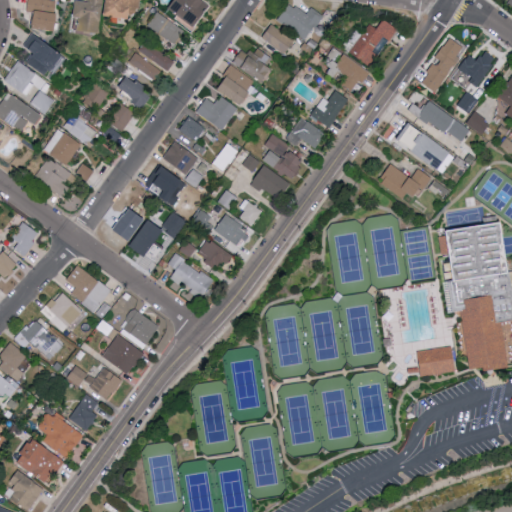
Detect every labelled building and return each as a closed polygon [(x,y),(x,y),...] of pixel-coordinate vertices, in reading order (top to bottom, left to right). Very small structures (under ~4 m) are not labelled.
[(58,0),(43,0),(27,0),(28,12),(36,12),(35,29),(57,29),(58,0)] [(104,0),(88,0),(89,0),(82,0),(76,0),(75,20),(84,21),(84,31),(103,32),(104,0)] [(108,0),(107,16),(138,20),(139,0),(108,0)] [(196,31),(212,3),(206,0),(175,0),(170,9),(179,13),(175,20),(196,31)] [(308,13),(288,3),(278,22),(310,39),(323,14),(311,7),(308,13)] [(148,27),(178,44),(186,29),(156,12),(148,27)] [(396,27),(382,19),(377,28),(368,23),(350,54),(372,67),(396,27)] [(263,37),(286,54),(296,41),(273,24),(263,37)] [(348,43),(353,46),(362,30),(357,27),(348,43)] [(28,63),(53,77),(67,53),(32,33),(25,46),(35,51),(28,63)] [(437,60),(421,84),(436,94),(467,48),(451,36),(435,59),(437,60)] [(138,51),(171,70),(176,61),(143,42),(138,51)] [(277,58),(256,46),(251,55),(242,49),(234,62),(264,79),(277,58)] [(498,58),(486,50),(480,60),(470,53),(460,69),(471,76),(468,80),(480,87),(498,58)] [(155,80),(162,71),(135,52),(129,62),(155,80)] [(220,90),(244,103),(257,80),(230,65),(224,76),(227,77),(220,90)] [(511,115),(511,75),(500,98),(511,104),(507,113),(511,115)] [(120,88),(135,97),(133,102),(145,109),(154,92),(127,77),(120,88)] [(56,98),(38,90),(31,105),(49,113),(56,98)] [(321,97),(312,117),(334,127),(348,97),(334,90),(329,101),(321,97)] [(37,125),(44,114),(9,92),(1,105),(0,104),(0,116),(22,131),(29,120),(37,125)] [(197,114),(226,129),(238,106),(221,96),(217,104),(206,97),(197,114)] [(410,108),(461,143),(470,131),(419,96),(410,108)] [(111,125),(126,131),(135,110),(119,104),(111,125)] [(488,119),(475,111),(468,124),(480,131),(488,119)] [(63,128),(88,145),(97,131),(71,115),(63,128)] [(205,127),(190,116),(180,130),(196,141),(205,127)] [(298,145),(301,139),(318,148),(326,131),(299,118),(288,140),(298,145)] [(456,152),(408,125),(400,140),(416,149),(413,154),(445,172),(456,152)] [(81,141),(55,130),(45,152),(71,164),(81,141)] [(291,147),(273,133),(265,145),(271,149),(264,159),(292,179),(305,161),(289,149),(291,147)] [(188,174),(199,156),(175,141),(164,158),(188,174)] [(222,169),(238,152),(229,144),(214,160),(219,165),(219,166),(222,169)] [(73,172),(46,158),(34,180),(66,197),(71,187),(66,184),(73,172)] [(149,177),(174,197),(185,182),(160,163),(149,177)] [(410,191),(418,197),(432,177),(419,167),(411,178),(392,163),(380,180),(404,199),(410,191)] [(252,182),(280,201),(292,184),(265,165),(252,182)] [(186,180),(197,187),(204,176),(192,169),(186,180)] [(238,215),(253,225),(264,211),(248,200),(238,215)] [(177,236),(187,221),(174,211),(163,226),(177,236)] [(216,230),(241,247),(251,232),(226,215),(216,230)] [(131,246),(149,257),(166,229),(149,218),(131,246)] [(19,242),(15,249),(26,256),(41,232),(23,222),(13,239),(19,242)] [(468,371),(458,313),(447,315),(442,284),(451,282),(443,231),(501,222),(511,290),(511,321),(501,324),(509,369),(482,373),(481,368),(468,371)] [(234,254),(207,239),(197,256),(217,267),(221,259),(229,264),(234,254)] [(171,279),(203,299),(215,279),(175,255),(169,265),(177,270),(171,279)] [(76,287),(71,294),(94,313),(112,291),(78,265),(66,279),(76,287)] [(64,333),(84,311),(62,292),(48,307),(52,310),(46,316),(64,333)] [(121,329),(149,345),(160,324),(132,309),(121,329)] [(29,344),(49,358),(62,340),(32,319),(16,341),(26,348),(29,344)] [(103,359),(132,373),(144,350),(116,335),(103,359)] [(18,367),(28,355),(11,342),(0,355),(0,356),(5,360),(0,366),(18,381),(24,372),(18,367)] [(416,353),(451,347),(455,373),(419,379),(416,353)] [(68,378),(80,386),(88,373),(76,365),(68,378)] [(123,380),(105,366),(91,386),(109,400),(123,380)] [(92,411),(98,402),(87,394),(70,418),(88,431),(99,415),(92,411)] [(70,458),(84,433),(49,412),(39,429),(48,434),(44,442),(70,458)] [(17,464),(49,484),(65,459),(33,438),(17,464)] [(44,486),(16,471),(9,485),(15,488),(10,499),(32,510),(44,486)]
